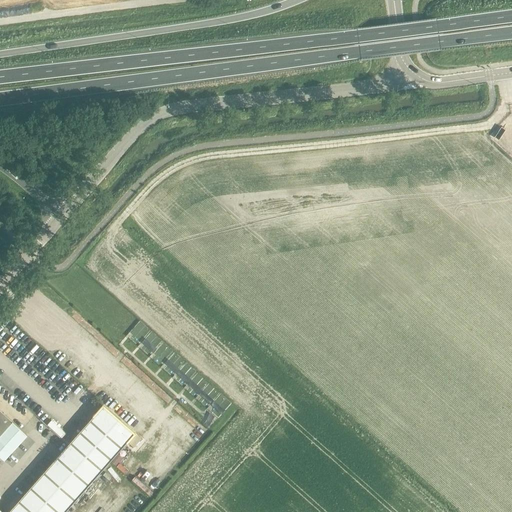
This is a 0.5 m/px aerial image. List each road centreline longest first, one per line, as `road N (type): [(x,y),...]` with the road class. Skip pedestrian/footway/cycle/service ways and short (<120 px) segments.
road 1 (motorway): [(0,98),(511,33)]
road 2 (motorway): [(511,16),(0,77)]
road 3 (unclassified): [(494,74),(498,101),(488,122),(414,171),(125,206),(88,188)]
road 4 (secondary): [(88,188),(149,120),(168,111),(378,87),(409,69)]
road 5 (unknown): [(0,488),(20,480),(107,387),(156,424),(161,443),(106,511)]
road 6 (motorway): [(298,0),(233,19),(0,54)]
road 7 (track): [(0,22),(173,0)]
